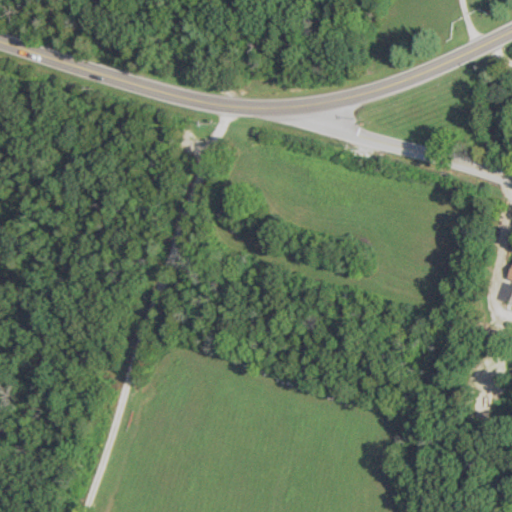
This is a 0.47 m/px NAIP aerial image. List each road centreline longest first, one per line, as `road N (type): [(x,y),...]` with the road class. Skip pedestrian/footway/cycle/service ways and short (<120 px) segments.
road 1 (secondary): [(0,40),(162,92),(267,107),(384,87),(511,27)]
road 2 (residential): [(230,104),(83,511)]
road 3 (residential): [(306,104),(338,127),(511,194)]
